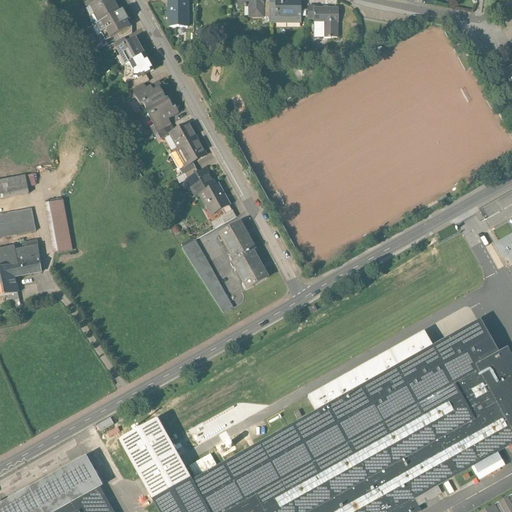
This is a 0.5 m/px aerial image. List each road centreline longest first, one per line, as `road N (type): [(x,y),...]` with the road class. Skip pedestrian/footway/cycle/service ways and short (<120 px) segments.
road 1 (tertiary): [(301,299),(0,469)]
road 2 (residential): [(134,0),(301,299)]
road 3 (tertiary): [(511,180),(301,299)]
road 4 (track): [(0,208),(35,201),(53,288)]
